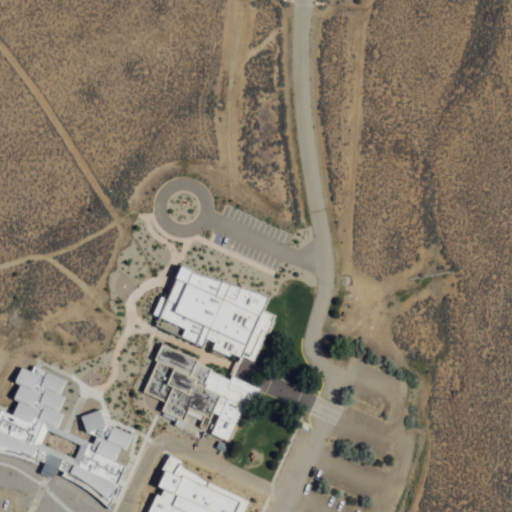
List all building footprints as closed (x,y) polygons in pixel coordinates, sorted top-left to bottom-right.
[(184,274),(270,308),(264,323),(276,328),(271,339),(265,336),(254,363),(246,360),(244,366),(216,355),(219,349),(210,345),(206,354),(198,351),(199,348),(186,342),(188,335),(155,322),(163,301),(171,305),(184,274)] [(164,351),(201,368),(199,371),(232,387),(234,382),(259,393),(231,450),(213,441),(222,423),(217,421),(214,428),(210,427),(207,435),(203,433),(201,437),(163,418),(167,410),(142,398),(164,351)] [(254,360),(239,355),(232,374),(247,380),(254,360)] [(23,373),(32,377),(36,368),(74,386),(66,402),(71,404),(64,419),(69,421),(62,434),(95,450),(98,444),(94,441),(91,442),(84,423),(102,417),(107,430),(134,442),(128,456),(123,454),(115,470),(125,475),(119,488),(1,434),(0,436),(0,426),(5,416),(16,422),(23,409),(17,406),(24,393),(15,388),(23,373)] [(173,473),(209,490),(200,511),(164,494),(173,473)] [(152,511),(158,500),(179,509),(178,511),(152,511)]
